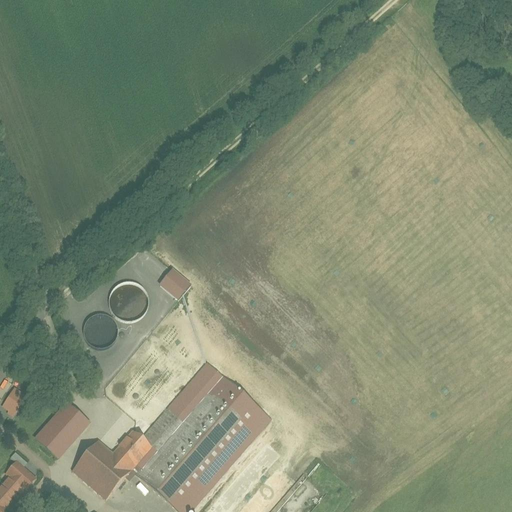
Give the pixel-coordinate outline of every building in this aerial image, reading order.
[(172,270),(158,286),(175,301),(189,285),(172,270)] [(139,316),(143,311),(144,306),(144,301),(142,295),(139,292),(135,289),(130,288),(125,288),(120,290),(116,293),(114,297),(112,302),(113,307),(115,313),(119,317),(124,319),(129,320),(135,319),(139,316)] [(110,346),(113,342),(115,337),(115,331),(113,326),(110,322),(105,319),(101,318),(96,319),(91,320),(87,323),(84,328),(83,332),(83,338),(85,343),(89,347),(94,350),(100,351),(105,349),(110,346)] [(196,511),(271,423),(207,365),(144,440),(156,451),(138,472),(182,511),(196,511)] [(46,386),(39,395),(49,402),(56,394),(46,386)] [(17,390),(4,409),(16,417),(29,398),(17,390)] [(94,429),(72,409),(41,444),(62,461),(94,429)] [(144,440),(134,431),(111,458),(98,447),(75,474),(109,504),(138,472),(156,451),(144,440)] [(0,511),(19,511),(42,489),(18,465),(0,486),(0,511)] [(304,484),(284,510),(286,511),(310,511),(321,498),(304,484)]
